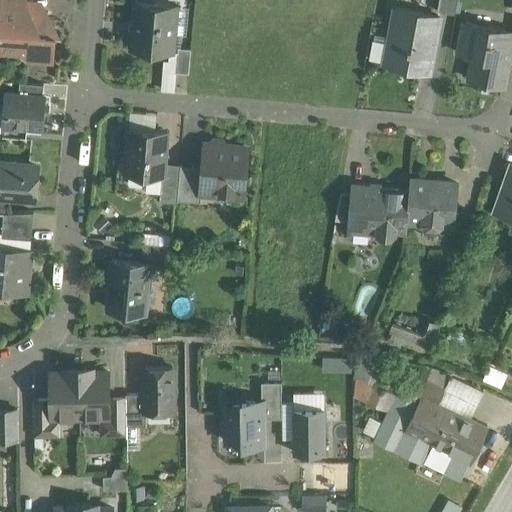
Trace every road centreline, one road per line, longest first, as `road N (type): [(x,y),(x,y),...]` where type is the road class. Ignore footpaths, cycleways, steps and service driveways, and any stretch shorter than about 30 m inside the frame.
road 1 (residential): [(84,96),(511,138)]
road 2 (residential): [(0,365),(43,345),(65,307),(84,96)]
